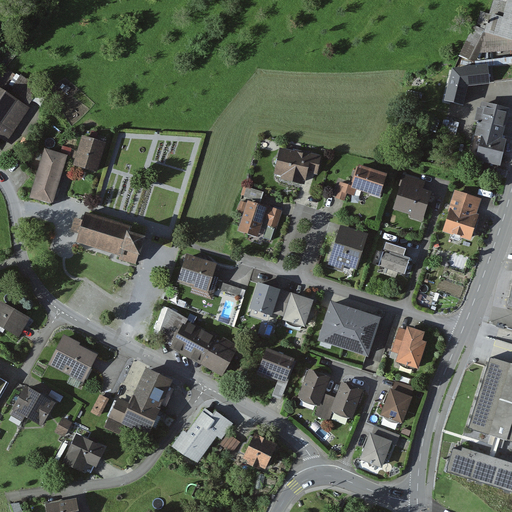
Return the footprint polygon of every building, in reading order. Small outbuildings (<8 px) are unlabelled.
[(511,0),(506,0),(495,43),(511,47),(511,0)] [(486,87),(511,84),(511,60),(484,62),(485,69),(486,87)] [(485,69),(449,72),(451,93),(486,91),(486,87),(485,69)] [(0,137),(0,138),(6,143),(31,108),(0,86),(0,127),(5,131),(0,137)] [(510,106),(484,102),(475,136),(481,138),(475,161),(500,167),(507,138),(503,137),(510,106)] [(70,170),(95,179),(104,151),(80,142),(70,170)] [(26,201),(48,208),(64,160),(42,153),(26,201)] [(279,158),(272,182),(302,191),(309,167),(279,158)] [(349,197),(379,205),(385,181),(356,173),(352,188),(349,197)] [(246,192),(262,196),(265,186),(249,182),(246,192)] [(347,206),(349,197),(352,188),(336,184),(331,202),(347,206)] [(451,192),(437,235),(465,244),(479,201),(451,192)] [(398,194),(390,216),(419,226),(426,203),(398,194)] [(244,204),(236,235),(256,240),(264,210),(244,204)] [(84,219),(75,247),(137,265),(146,237),(84,219)] [(337,230),(326,269),(353,277),(365,239),(337,230)] [(409,262),(402,260),(404,255),(383,247),(374,272),(402,282),(409,262)] [(213,267),(185,258),(175,288),(203,297),(213,267)] [(256,283),(246,315),(268,322),(279,290),(256,283)] [(279,326),(302,333),(311,304),(288,297),(279,326)] [(0,304),(0,327),(19,338),(31,318),(2,301),(0,304)] [(316,347),(364,363),(378,320),(330,304),(316,347)] [(182,322),(167,350),(219,378),(234,350),(182,322)] [(423,347),(419,345),(423,334),(405,328),(392,366),(414,373),(423,347)] [(511,343),(495,338),(487,362),(511,369),(511,343)] [(84,389),(99,362),(64,343),(49,370),(84,389)] [(259,357),(252,374),(282,386),(289,369),(259,357)] [(511,369),(487,362),(464,433),(511,448),(511,369)] [(326,378),(305,371),(294,401),(315,409),(321,393),(326,378)] [(147,374),(122,432),(151,444),(176,387),(147,374)] [(328,413),(349,421),(359,393),(337,386),(333,397),(328,413)] [(315,409),(328,413),(333,397),(321,393),(315,409)] [(14,416),(43,433),(56,411),(27,394),(14,416)] [(376,421),(400,430),(410,403),(387,394),(376,421)] [(64,411),(57,427),(68,431),(75,416),(64,411)] [(219,415),(215,420),(205,413),(187,436),(184,433),(173,446),(198,466),(218,440),(221,443),(234,427),(219,415)] [(366,436),(357,464),(385,473),(394,445),(366,436)] [(76,440),(63,467),(93,482),(106,454),(76,440)] [(241,460),(264,472),(273,456),(250,444),(241,460)] [(511,463),(462,446),(460,449),(455,448),(447,471),(511,492),(511,463)]
